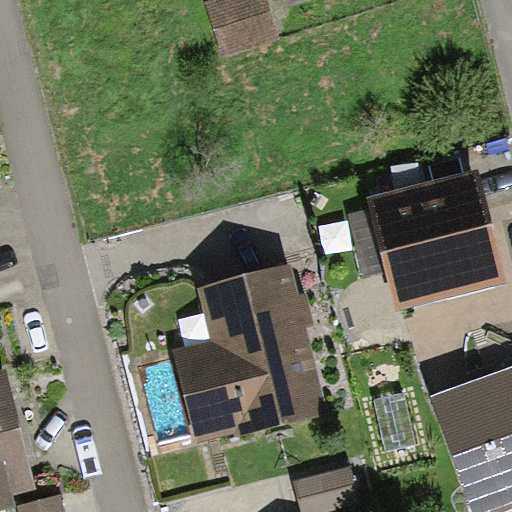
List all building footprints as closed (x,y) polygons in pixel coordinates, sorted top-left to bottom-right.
[(225,58),(278,41),(264,0),(225,0),(208,5),(225,58)] [(397,319),(506,287),(487,215),(476,176),(370,206),(397,319)] [(330,419),(310,341),(321,338),(313,305),(300,308),(293,277),(204,299),(216,349),(176,359),(197,444),(236,435),(237,442),(330,419)] [(0,379),(0,511),(13,511),(11,501),(34,496),(5,378),(0,379)] [(511,382),(485,392),(436,409),(469,504),(511,488),(511,382)] [(294,491),(299,511),(346,511),(360,509),(351,476),(294,491)] [(63,511),(61,502),(21,511),(63,511)]
